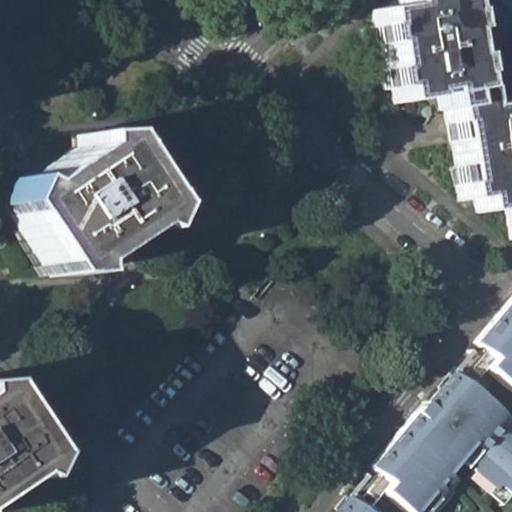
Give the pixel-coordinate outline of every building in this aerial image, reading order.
[(420,93),(435,92),(438,111),(443,110),(445,123),(449,123),(455,164),(449,165),(452,184),(456,184),(458,198),(474,196),(476,210),(503,206),(507,237),(511,236),(511,94),(494,97),(494,102),(480,103),(477,84),(473,85),(471,69),(466,70),(460,30),(465,29),(462,9),(459,9),(458,0),(400,0),(401,6),(372,11),(374,25),(371,26),(374,46),(381,45),(384,69),(377,70),(380,90),(391,89),(393,103),(421,100),(420,93)] [(0,197),(0,208),(44,275),(72,275),(73,264),(128,228),(137,232),(149,206),(101,133),(73,135),(74,147),(17,184),(9,179),(0,197)] [(511,296),(507,303),(474,342),(473,343),(492,360),(485,369),(511,391),(511,296)] [(425,406),(422,403),(368,468),(387,485),(381,493),(403,511),(428,511),(453,483),(445,476),(462,456),(476,468),(472,473),(474,475),(495,493),(499,488),(511,497),(511,498),(511,425),(479,398),(482,394),(454,371),(425,406)] [(0,481),(7,477),(15,480),(27,457),(0,414),(0,481)] [(495,493),(474,475),(470,481),(502,508),(511,497),(499,488),(495,493)] [(370,511),(351,495),(336,511),(370,511)]
